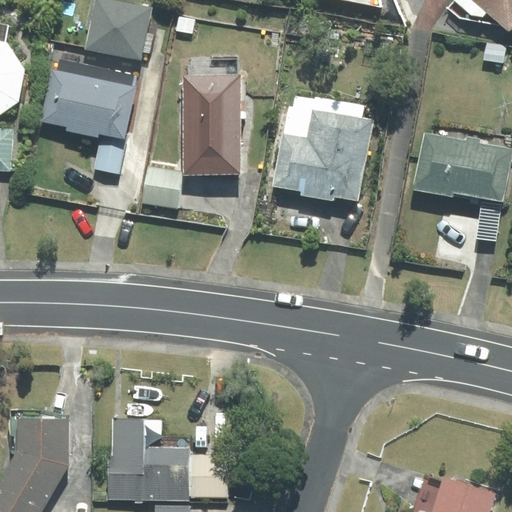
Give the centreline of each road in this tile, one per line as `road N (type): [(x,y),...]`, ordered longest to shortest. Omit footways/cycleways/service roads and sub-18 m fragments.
road 1 (residential): [(362,339),(150,308),(0,303)]
road 2 (residential): [(305,511),(362,339)]
road 3 (residential): [(511,371),(362,339)]
